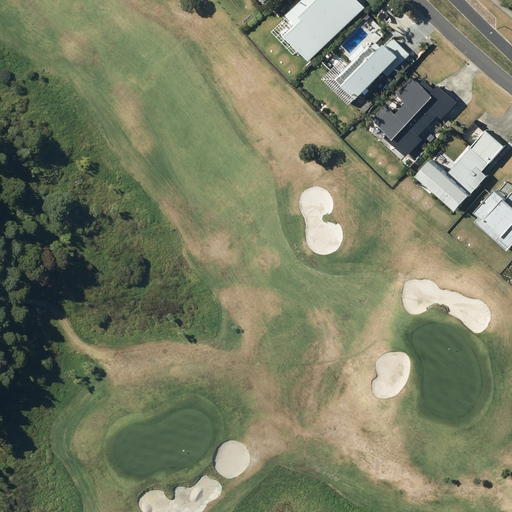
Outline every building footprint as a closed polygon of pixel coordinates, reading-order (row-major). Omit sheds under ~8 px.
[(306,17),(289,34),(309,55),(348,18),(349,20),(358,11),(357,10),(362,5),(357,0),(300,0),(299,1),(300,3),(296,7),(306,17)] [(354,57),(358,61),(342,77),(359,94),(385,68),(390,72),(409,53),(394,38),(380,53),(373,46),(368,51),(364,47),(354,57)] [(399,148),(447,91),(414,64),(366,121),(399,148)] [(439,158),(426,173),(464,208),(478,192),(477,191),(492,174),(486,169),(494,161),(495,162),(510,144),(492,128),(453,170),(439,158)] [(483,209),(486,212),(480,219),(511,248),(511,193),(504,186),(483,209)]
